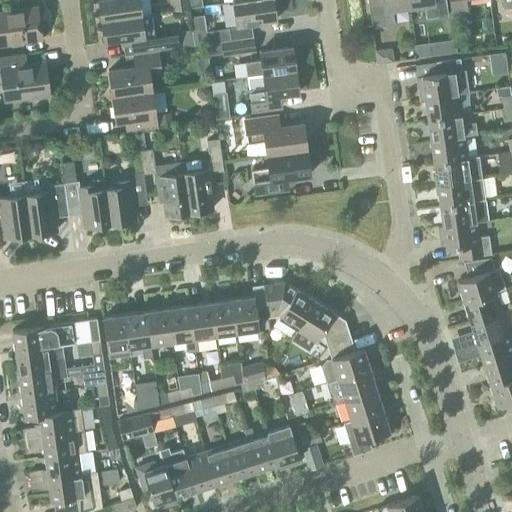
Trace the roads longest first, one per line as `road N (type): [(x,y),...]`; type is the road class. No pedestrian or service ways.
road 1 (residential): [(379,275),(314,244),(275,240),(0,281)]
road 2 (residential): [(379,275),(399,238),(401,212),(384,107),(332,51),(325,0)]
road 3 (residential): [(228,511),(463,438)]
road 4 (residential): [(0,129),(61,122),(76,111),(81,91),(68,0)]
road 5 (residential): [(463,438),(419,318),(379,275)]
